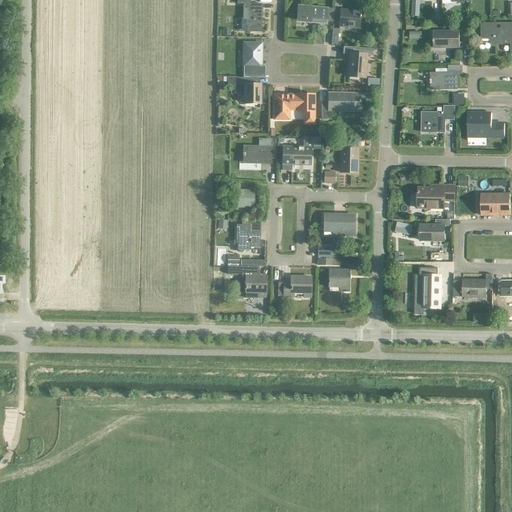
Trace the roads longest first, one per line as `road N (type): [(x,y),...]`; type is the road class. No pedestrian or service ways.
road 1 (unclassified): [(24,328),(375,335)]
road 2 (unclassified): [(24,328),(25,98)]
road 3 (residential): [(383,162),(396,0)]
road 4 (residential): [(375,335),(380,199)]
road 5 (unclassified): [(375,335),(511,339)]
road 6 (residential): [(383,162),(511,163)]
road 7 (residential): [(300,194),(273,190),(273,258),(299,259)]
